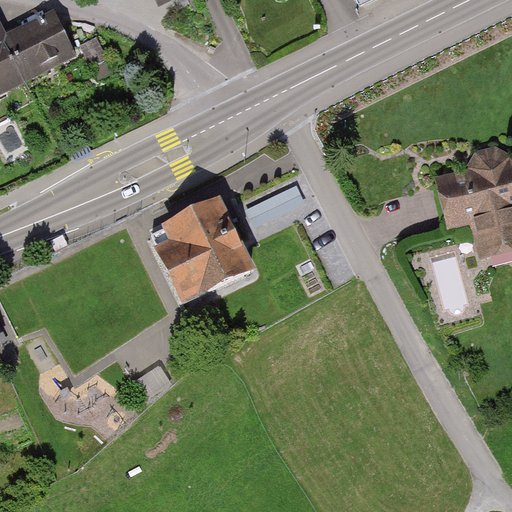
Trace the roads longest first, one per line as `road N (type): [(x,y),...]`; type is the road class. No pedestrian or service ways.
road 1 (residential): [(511,499),(445,403),(281,94)]
road 2 (primary): [(0,236),(223,125)]
road 3 (residential): [(223,125),(187,70),(156,42),(107,15),(51,0)]
road 4 (primary): [(281,94),(472,0)]
